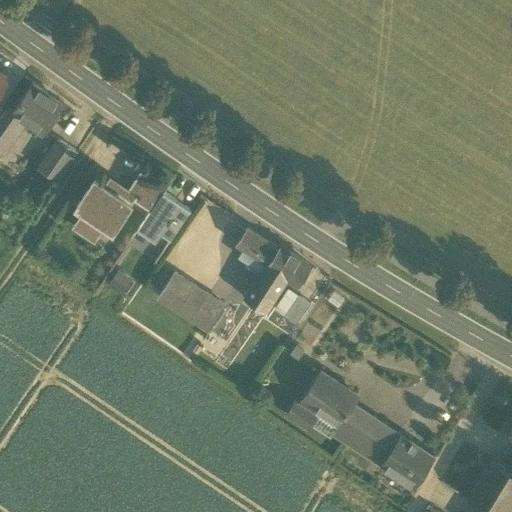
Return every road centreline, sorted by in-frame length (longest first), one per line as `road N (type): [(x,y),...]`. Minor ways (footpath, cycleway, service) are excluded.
road 1 (tertiary): [(38,49),(389,289),(511,357)]
road 2 (track): [(116,105),(0,278)]
